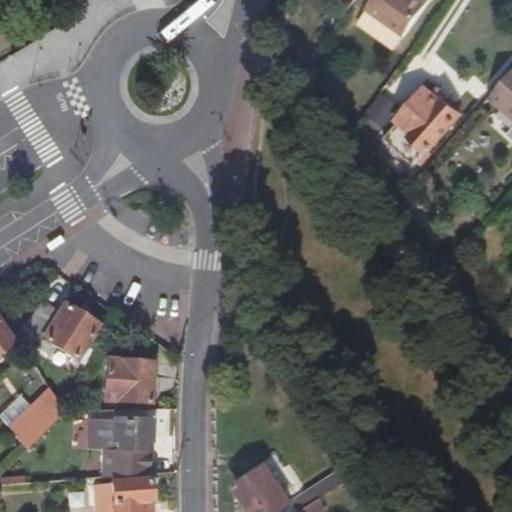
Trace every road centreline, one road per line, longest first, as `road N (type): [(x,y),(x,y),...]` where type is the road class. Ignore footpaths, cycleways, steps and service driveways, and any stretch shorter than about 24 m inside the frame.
road 1 (residential): [(180,138),(209,188),(191,427),(194,511)]
road 2 (residential): [(191,40),(145,29),(106,58),(102,105),(135,139)]
road 3 (residential): [(135,139),(94,189),(0,249)]
